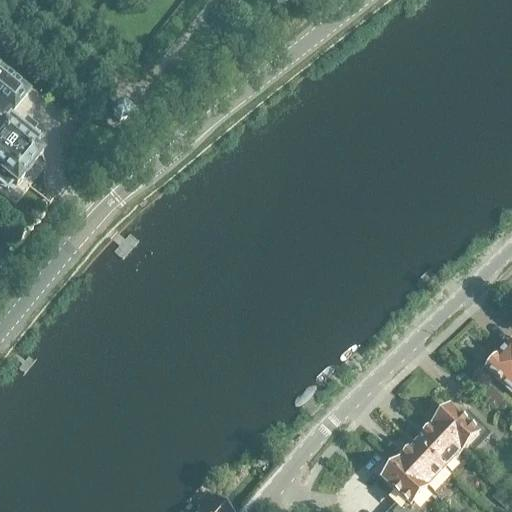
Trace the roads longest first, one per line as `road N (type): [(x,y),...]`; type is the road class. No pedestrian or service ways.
road 1 (tertiary): [(0,333),(116,197),(367,0)]
road 2 (unclassified): [(257,511),(331,423),(511,247)]
